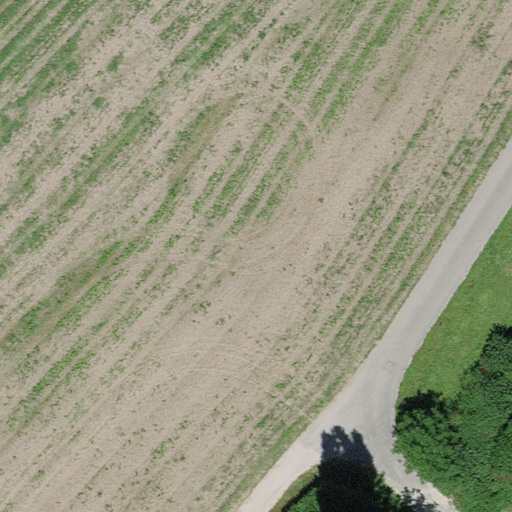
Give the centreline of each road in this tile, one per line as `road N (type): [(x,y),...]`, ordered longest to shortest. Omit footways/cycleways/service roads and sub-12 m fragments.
road 1 (track): [(354,409),(511,163)]
road 2 (track): [(261,511),(354,409)]
road 3 (track): [(354,409),(436,511)]
